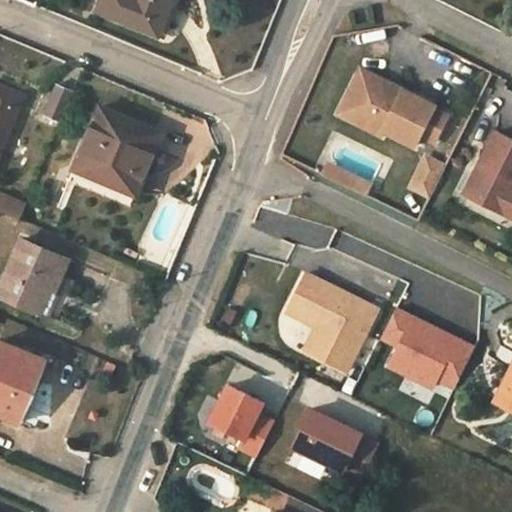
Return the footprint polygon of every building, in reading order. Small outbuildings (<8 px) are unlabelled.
[(102,0),(98,11),(158,36),(173,0),(102,0)] [(391,92),(356,74),(353,80),(389,97),(391,92)] [(358,131),(377,140),(379,136),(410,150),(416,139),(430,146),(443,119),(429,112),(430,110),(391,92),(389,97),(353,80),(340,108),(364,119),(358,131)] [(0,152),(25,94),(0,84),(0,152)] [(62,121),(73,93),(57,86),(45,113),(62,121)] [(138,170),(155,131),(100,108),(73,169),(135,196),(145,173),(138,170)] [(364,119),(340,108),(334,119),(358,131),(364,119)] [(162,134),(155,131),(138,170),(145,173),(162,134)] [(511,145),(493,136),(477,167),(486,172),(471,202),(511,222),(511,145)] [(317,179),(360,199),(373,172),(330,152),(317,179)] [(421,161),(417,170),(436,179),(441,170),(421,161)] [(486,172),(477,167),(462,198),(471,202),(486,172)] [(426,201),(436,179),(417,170),(407,192),(426,201)] [(19,202),(7,197),(2,209),(14,214),(19,202)] [(0,285),(0,294),(30,308),(39,286),(48,290),(63,258),(21,239),(0,285)] [(305,276),(288,310),(318,324),(329,330),(315,358),(346,373),(376,311),(305,276)] [(39,286),(30,308),(38,312),(48,290),(39,286)] [(395,310),(381,336),(399,346),(389,365),(433,387),(437,378),(455,387),(474,350),(432,329),(429,335),(417,329),(420,323),(395,310)] [(429,335),(432,329),(420,323),(417,329),(429,335)] [(329,330),(318,324),(304,353),(315,358),(329,330)] [(0,412),(15,419),(25,396),(29,398),(45,361),(0,341),(0,412)] [(511,368),(502,389),(511,394),(511,368)] [(208,420),(244,439),(240,448),(257,456),(274,422),(257,413),(263,402),(227,384),(208,420)] [(511,394),(502,389),(496,403),(511,411),(511,394)] [(33,399),(29,398),(25,396),(15,419),(23,422),(33,399)] [(379,444),(361,435),(362,433),(311,408),(293,446),(305,452),(328,463),(332,475),(344,471),(362,479),(379,444)] [(320,479),(328,463),(305,452),(297,467),(320,479)] [(313,511),(290,500),(283,511),(313,511)]
